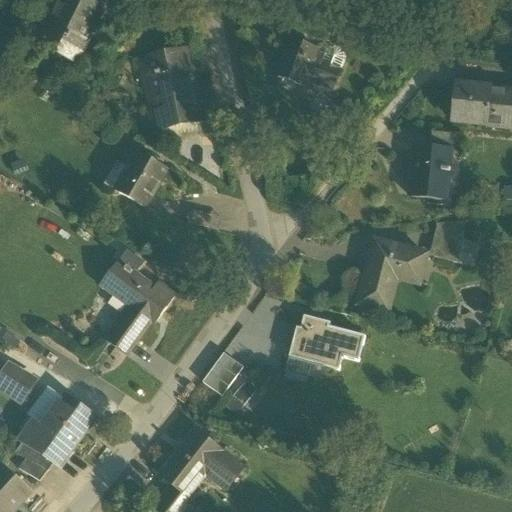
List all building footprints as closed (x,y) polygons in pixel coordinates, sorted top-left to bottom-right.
[(104,11),(100,9),(81,0),(59,0),(51,19),(49,18),(40,36),(47,39),(67,49),(82,56),(104,11)] [(81,0),(100,9),(103,0),(81,0)] [(103,0),(100,9),(104,11),(109,0),(103,0)] [(278,0),(273,11),(312,28),(321,9),(301,0),(278,0)] [(37,44),(43,47),(47,39),(40,36),(37,44)] [(63,57),(67,49),(47,39),(43,47),(63,57)] [(303,86),(319,91),(321,85),(333,89),(340,70),(321,63),(323,56),(316,53),(317,52),(289,41),(283,59),(281,58),(275,75),(276,75),(275,78),(302,88),(303,86)] [(67,49),(63,57),(78,64),(82,56),(67,49)] [(155,115),(156,117),(198,109),(188,53),(145,61),(148,77),(152,77),(155,92),(151,92),(155,115)] [(321,85),(319,91),(330,96),(333,89),(321,85)] [(454,123),(487,127),(491,90),(458,87),(454,123)] [(487,127),(511,129),(511,92),(491,90),(487,127)] [(149,116),(152,131),(200,122),(198,109),(156,117),(155,115),(149,116)] [(202,133),(200,122),(152,131),(154,142),(202,133)] [(451,153),(462,154),(464,137),(433,134),(431,150),(447,151),(451,152),(451,153)] [(419,198),(446,201),(449,171),(445,171),(447,151),(431,150),(417,148),(415,169),(413,169),(411,187),(414,187),(415,186),(420,187),(419,198)] [(115,191),(146,209),(167,173),(132,153),(124,167),(128,169),(115,191)] [(28,171),(23,159),(10,164),(15,176),(28,171)] [(128,169),(124,167),(117,163),(104,185),(115,191),(128,169)] [(414,187),(411,187),(410,198),(419,198),(420,187),(415,186),(414,187)] [(511,187),(503,187),(503,200),(511,200),(511,187)] [(190,222),(201,225),(204,213),(193,210),(190,222)] [(201,225),(221,230),(224,218),(204,213),(201,225)] [(437,224),(430,255),(455,262),(461,239),(462,231),(468,221),(437,224)] [(461,239),(455,262),(473,268),(480,245),(461,239)] [(358,307),(380,313),(390,271),(420,278),(426,256),(374,243),(358,307)] [(127,251),(118,262),(128,270),(133,274),(132,275),(135,277),(144,264),(127,251)] [(104,282),(113,290),(128,270),(118,262),(104,282)] [(107,343),(126,357),(156,316),(160,318),(174,299),(157,287),(154,291),(135,277),(132,275),(133,274),(128,270),(113,290),(135,306),(107,343)] [(325,368),(339,372),(343,359),(359,363),(365,338),(329,328),(330,325),(304,318),(298,341),(294,340),(289,359),(325,368)] [(0,344),(7,349),(15,337),(0,327),(0,344)] [(243,369),(224,355),(203,384),(222,398),(243,369)] [(325,368),(289,359),(284,380),(307,385),(308,379),(321,383),(325,368)] [(0,385),(0,389),(20,402),(34,381),(12,366),(0,385)] [(244,380),(227,409),(240,416),(257,388),(244,380)] [(45,428),(65,402),(47,389),(28,416),(37,423),(45,428)] [(65,402),(45,428),(37,423),(22,443),(55,462),(66,446),(71,450),(92,421),(65,402)] [(166,483),(186,499),(205,476),(216,485),(233,463),(195,433),(159,478),(166,483)] [(14,454),(25,460),(46,473),(47,473),(55,462),(22,443),(14,454)] [(40,484),(46,473),(25,460),(18,472),(40,484)] [(233,463),(216,485),(226,492),(243,471),(233,463)] [(0,511),(15,511),(31,494),(1,467),(0,468),(0,511)] [(145,509),(148,511),(190,511),(195,507),(186,499),(166,483),(145,509)]
